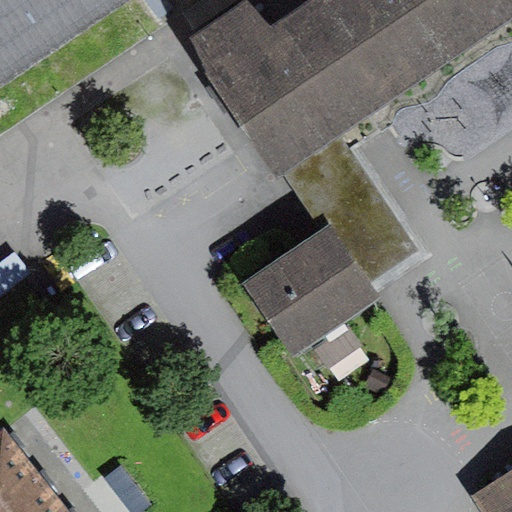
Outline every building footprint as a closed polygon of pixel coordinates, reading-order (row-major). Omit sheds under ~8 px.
[(0,0),(0,95),(138,0),(0,0)] [(511,0),(328,0),(270,39),(246,4),(186,44),(277,179),(280,172),(339,132),(511,14),(511,0)] [(339,132),(280,172),(315,222),(322,217),(331,230),(373,291),(424,255),(339,132)] [(331,230),(243,289),(293,362),(378,305),(373,291),(331,230)] [(0,233),(0,300),(33,275),(0,233)] [(374,371),(365,388),(383,397),(391,380),(374,371)] [(3,434),(0,435),(0,503),(36,476),(3,434)] [(511,511),(511,470),(468,499),(476,511),(511,511)] [(65,511),(36,476),(0,503),(0,511),(65,511)]
